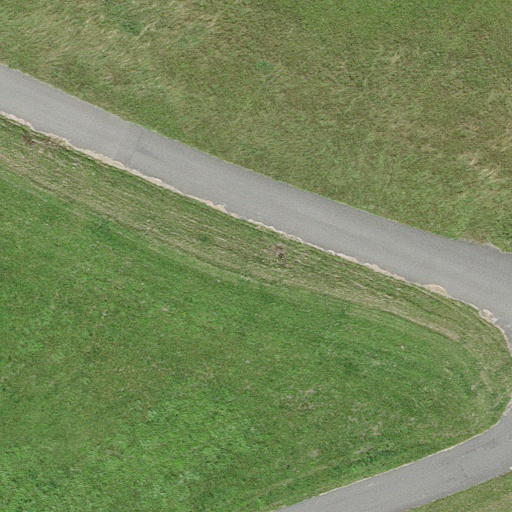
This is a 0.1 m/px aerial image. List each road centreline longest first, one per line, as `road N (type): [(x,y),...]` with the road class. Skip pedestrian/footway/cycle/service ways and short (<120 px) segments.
road 1 (unclassified): [(511,310),(0,84)]
road 2 (unclassified): [(360,511),(497,460),(511,446)]
